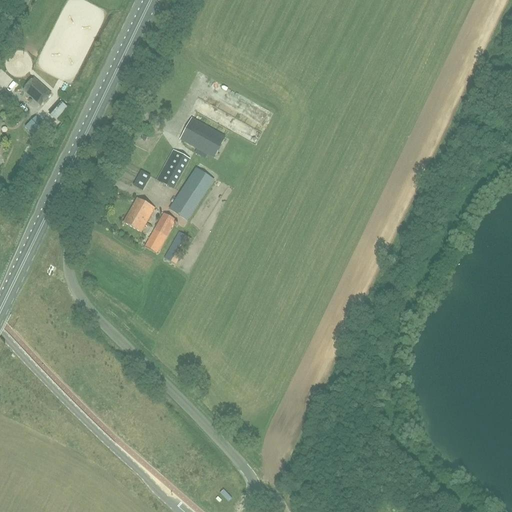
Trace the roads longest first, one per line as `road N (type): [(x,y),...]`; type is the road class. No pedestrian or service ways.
road 1 (unclassified): [(250,511),(265,493),(82,300),(67,262),(72,236),(187,0)]
road 2 (primary): [(0,310),(150,0)]
road 3 (unclassified): [(0,330),(182,511)]
